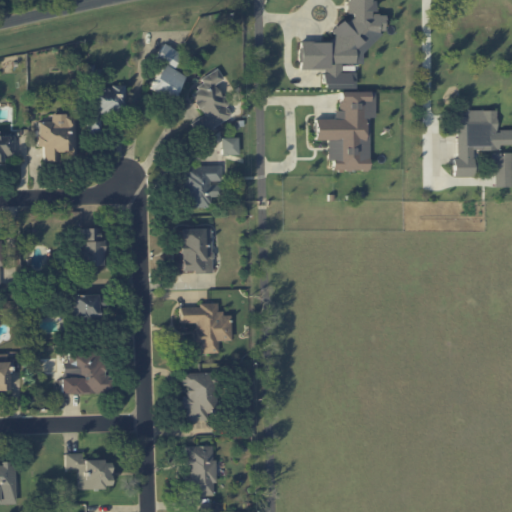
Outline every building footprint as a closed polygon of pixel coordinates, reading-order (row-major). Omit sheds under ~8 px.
[(299,40),(298,69),(324,69),(322,73),(321,84),(330,88),(353,89),(354,72),(340,72),(340,63),(360,64),(376,31),(383,31),(383,14),(370,14),(370,13),(370,0),(345,0),(345,24),(337,20),(331,32),(331,41),(299,40)] [(148,88),(170,100),(184,73),(174,68),(182,54),(162,44),(154,59),(161,63),(148,88)] [(232,116),(213,85),(223,79),(216,68),(199,79),(203,85),(189,93),(202,115),(189,124),(197,137),(232,116)] [(122,85),(84,88),(87,129),(111,128),(110,111),(124,110),(122,85)] [(496,110),(465,110),(465,116),(455,116),(456,157),(452,157),(452,176),(472,176),(472,150),(496,150),(496,110)] [(38,121),(37,147),(43,147),(43,162),(57,162),(57,154),(74,154),(75,114),(50,114),(50,121),(38,121)] [(313,118),(313,140),(326,140),(326,160),(332,160),(332,170),(368,170),(368,118),(313,118)] [(221,155),(238,154),(237,137),(220,138),(221,155)] [(492,187),(510,187),(510,153),(491,153),(492,187)] [(209,207),(209,196),(216,196),(216,182),(220,182),(220,165),(178,166),(179,207),(209,207)] [(80,228),(79,244),(72,244),(72,265),(102,266),(102,228),(80,228)] [(210,228),(179,228),(178,243),(178,272),(210,272),(210,228)] [(98,319),(98,310),(101,310),(101,294),(70,295),(71,320),(98,319)] [(179,305),(179,323),(192,323),(192,352),(218,352),(217,340),(229,340),(229,313),(216,313),(216,305),(179,305)] [(60,393),(106,392),(105,349),(67,350),(67,362),(59,362),(60,393)] [(185,420),(215,420),(213,372),(180,373),(180,386),(184,386),(185,395),(181,395),(181,409),(185,409),(185,420)] [(213,495),(213,445),(183,446),(184,495),(213,495)] [(77,488),(112,487),(111,460),(81,461),(81,453),(64,453),(64,469),(77,469),(77,488)]
